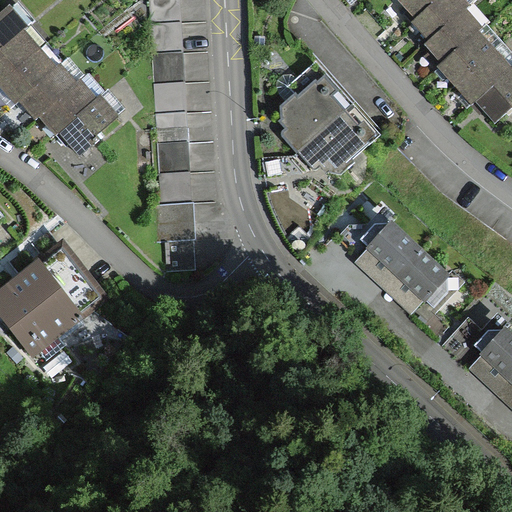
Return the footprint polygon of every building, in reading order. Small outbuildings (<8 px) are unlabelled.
[(401,0),(397,4),(416,26),(445,0),(401,0)] [(445,0),(416,26),(411,29),(427,48),(467,14),(470,11),(460,0),(445,0)] [(427,48),(424,50),(441,69),(479,37),(483,33),(467,14),(427,48)] [(26,36),(9,16),(0,24),(0,57),(23,38),(26,36)] [(479,37),(441,69),(438,72),(454,90),(494,55),(479,37)] [(0,89),(39,57),(23,38),(0,57),(0,89)] [(494,55),(454,90),(471,110),(475,106),(511,75),(494,55)] [(39,57),(0,89),(0,94),(14,111),(19,108),(55,77),(39,57)] [(323,188),(378,142),(317,67),(288,91),(297,101),(282,114),(282,127),(289,135),(283,140),(323,188)] [(55,77),(19,108),(35,127),(40,123),(77,92),(60,72),(55,77)] [(511,74),(511,75),(475,106),(493,126),(511,109),(511,74)] [(77,92),(40,123),(55,142),(60,138),(97,107),(81,88),(77,92)] [(102,103),(97,107),(60,138),(78,158),(97,142),(96,140),(118,122),(102,103)] [(167,209),(166,272),(192,272),(193,209),(167,209)] [(451,284),(396,228),(358,266),(413,321),(451,284)] [(71,238),(0,291),(0,309),(36,357),(116,297),(71,238)] [(511,339),(508,336),(473,373),(511,410),(511,339)]
